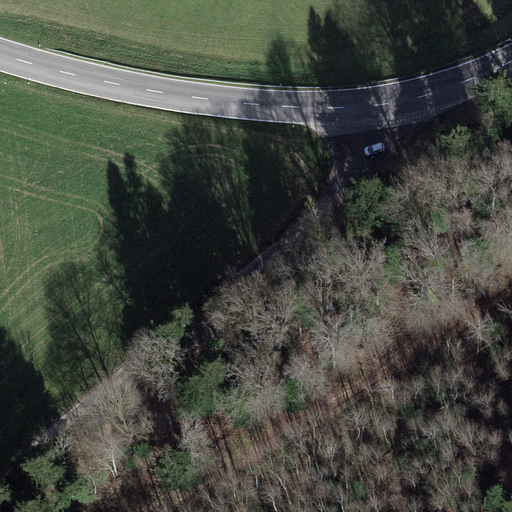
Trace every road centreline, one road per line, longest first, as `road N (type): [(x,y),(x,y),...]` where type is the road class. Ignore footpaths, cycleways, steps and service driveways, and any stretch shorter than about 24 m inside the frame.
road 1 (track): [(375,104),(335,192),(19,458),(0,484)]
road 2 (primary): [(511,60),(427,94),(334,107),(161,92),(0,53)]
road 3 (track): [(147,511),(511,288)]
